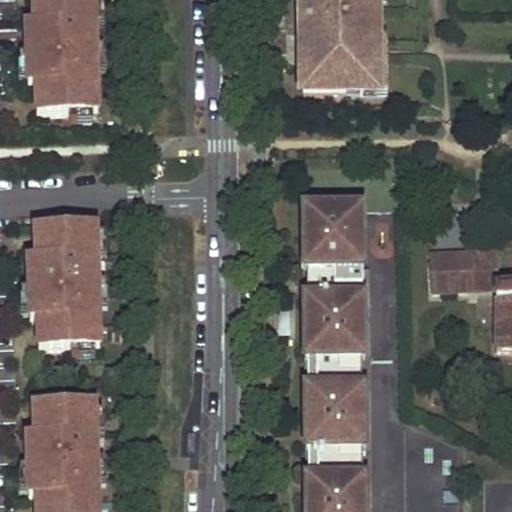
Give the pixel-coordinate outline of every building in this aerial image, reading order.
[(95,0),(56,0),(34,1),(36,31),(36,38),(28,38),(29,91),(36,91),(38,120),(99,118),(97,61),(97,46),(95,0)] [(306,20),(303,99),(346,99),(346,91),(378,91),(377,58),(377,51),(376,0),(303,0),(303,20),(306,20)] [(286,35),(273,35),(273,57),(286,57),(286,35)] [(105,61),(105,45),(97,46),(97,61),(105,61)] [(367,213),(309,212),(309,273),(313,273),(313,302),(308,302),(305,511),(364,511),(364,483),(357,483),(358,454),(364,454),(365,393),(358,393),(359,364),(366,364),(366,306),(367,213)] [(99,265),(97,234),(37,236),(38,265),(38,273),(30,272),(32,326),(40,325),(41,355),(101,353),(99,280),(99,265)] [(494,257),(430,260),(431,298),(483,296),(483,306),(494,306),(495,356),(511,356),(511,277),(495,277),(494,257)] [(107,280),(107,264),(99,265),(99,280),(107,280)] [(96,411),(36,413),(37,442),(38,450),(30,450),(32,503),(40,502),(40,511),(99,511),(97,457),(97,442),(96,411)] [(106,457),(105,442),(97,442),(97,457),(106,457)]
